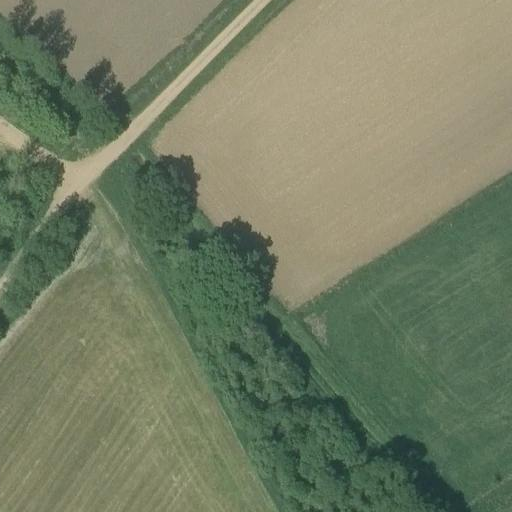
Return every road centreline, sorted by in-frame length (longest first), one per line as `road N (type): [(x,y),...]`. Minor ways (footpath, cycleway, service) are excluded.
road 1 (track): [(265,0),(78,184)]
road 2 (track): [(0,288),(78,184)]
